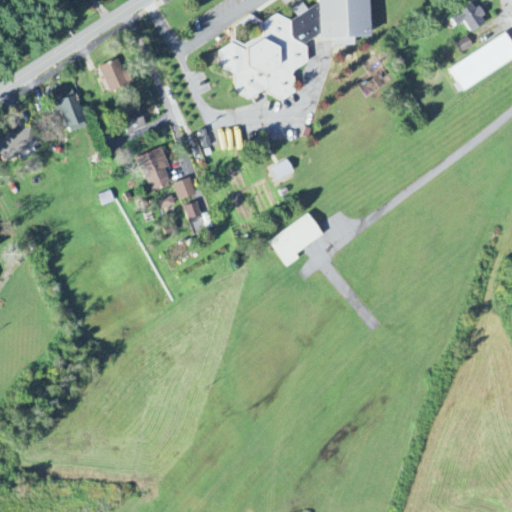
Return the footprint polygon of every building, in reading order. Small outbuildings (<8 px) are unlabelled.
[(295,95),(294,73),(307,65),(306,45),(319,38),(322,42),(331,42),(332,48),(355,47),(355,39),(371,39),(369,0),(317,0),(318,8),(295,9),(295,20),(246,21),(250,26),(255,34),(256,40),(243,48),(231,37),(231,45),(219,53),(219,67),(227,73),(240,96),(248,102),(266,91),(280,104),(295,95)] [(487,27),(476,5),(450,17),(456,28),(465,24),(470,35),(487,27)] [(511,62),(511,44),(506,35),(447,71),(461,94),(511,62)] [(455,46),(461,55),(473,47),(467,38),(455,46)] [(133,86),(129,72),(123,74),(118,61),(99,68),(108,94),(133,86)] [(69,134),(86,128),(73,92),(49,101),(54,116),(61,113),(69,134)] [(145,130),(139,110),(120,116),(126,136),(145,130)] [(0,160),(1,163),(39,149),(31,129),(3,139),(5,143),(0,145),(0,160)] [(151,193),(170,186),(164,171),(169,169),(162,149),(138,159),(151,193)] [(294,174),(287,162),(271,171),(277,182),(294,174)] [(173,185),(178,202),(195,197),(190,180),(173,185)] [(160,203),(162,210),(174,206),(172,199),(160,203)] [(188,221),(201,217),(197,204),(184,208),(188,221)] [(212,230),(208,216),(190,221),(193,234),(212,230)] [(323,239),(309,217),(268,242),(285,269),(299,261),(296,255),(323,239)]
